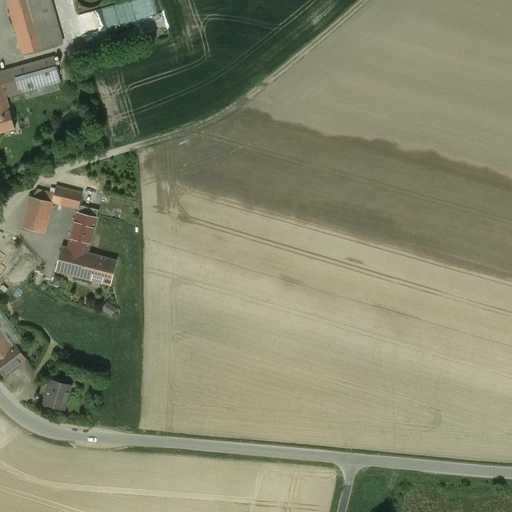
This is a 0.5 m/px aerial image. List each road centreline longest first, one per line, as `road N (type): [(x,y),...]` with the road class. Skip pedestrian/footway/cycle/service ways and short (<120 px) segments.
road 1 (track): [(3,209),(60,168),(223,113),(361,0)]
road 2 (unclassified): [(0,396),(29,421),(60,433),(353,460)]
road 3 (unclassified): [(353,460),(511,472)]
